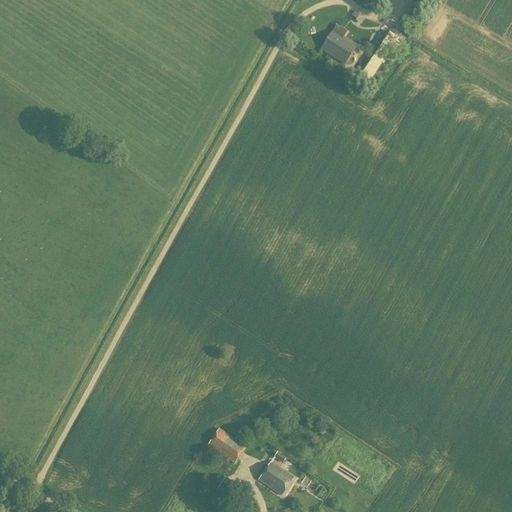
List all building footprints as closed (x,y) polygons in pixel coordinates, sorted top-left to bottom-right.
[(365,19),(354,11),(351,16),(357,20),(356,21),(361,25),(365,19)] [(322,50),(345,65),(357,46),(344,38),(347,33),(337,26),(322,50)] [(403,42),(386,31),(359,73),(370,81),(385,59),(390,61),(403,42)] [(208,446),(234,465),(246,448),(219,429),(208,446)] [(283,464),(286,459),(278,453),(274,458),(283,464)] [(294,478),(271,463),(258,481),(281,497),(294,478)] [(226,478),(216,490),(243,510),(252,497),(226,478)]
